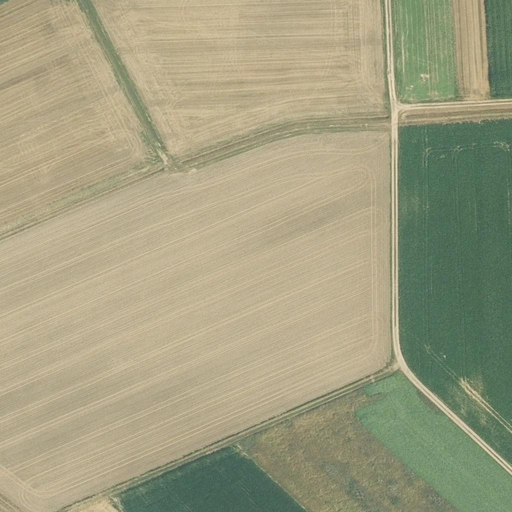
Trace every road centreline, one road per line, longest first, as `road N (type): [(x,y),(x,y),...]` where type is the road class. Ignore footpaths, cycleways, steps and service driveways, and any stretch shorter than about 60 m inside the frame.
road 1 (track): [(81,0),(168,164),(203,163),(281,132),(393,125)]
road 2 (track): [(393,109),(400,369),(511,470)]
